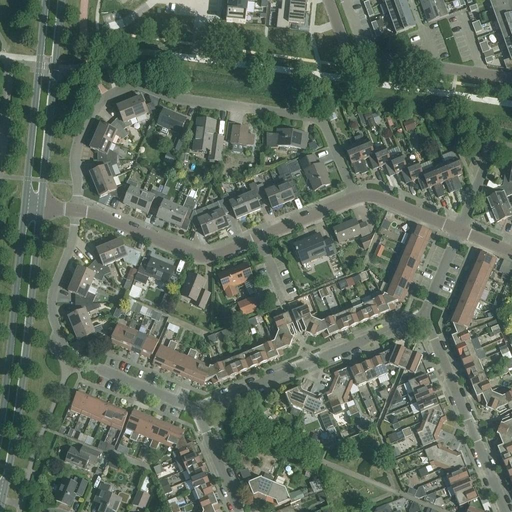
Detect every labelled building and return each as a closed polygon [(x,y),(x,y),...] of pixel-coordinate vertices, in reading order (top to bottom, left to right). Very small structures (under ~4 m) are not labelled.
[(278,11),(305,14),(305,13),(306,3),(296,2),(292,1),(292,0),(278,0),(279,1),(282,1),(281,11),(278,11)] [(388,14),(405,8),(402,0),(395,0),(385,4),(388,14)] [(442,0),(427,0),(420,3),(424,13),(444,5),(442,0)] [(493,11),(509,5),(507,0),(490,0),(489,1),(493,11)] [(228,1),(227,11),(246,13),(247,3),(228,1)] [(444,5),(424,13),(428,23),(448,16),(444,5)] [(493,11),(496,21),(511,15),(511,11),(509,5),(493,11)] [(392,24),(409,18),(405,8),(388,14),(392,24)] [(227,11),(226,22),(245,24),(246,13),(227,11)] [(278,11),(276,29),(289,31),(290,24),(294,25),(304,26),(305,15),(305,14),(278,11)] [(500,31),(511,26),(511,15),(496,21),(500,31)] [(409,18),(392,24),(396,35),(413,29),(409,18)] [(504,41),(511,38),(511,26),(500,31),(504,41)] [(129,102),(136,119),(147,114),(148,116),(156,113),(152,103),(145,107),(141,97),(129,102)] [(123,131),(126,129),(132,126),(130,121),(136,119),(129,102),(117,107),(120,116),(115,122),(123,131)] [(179,135),(184,124),(186,119),(164,109),(157,126),(179,135)] [(372,119),(367,121),(370,129),(375,127),(372,119)] [(220,162),(223,141),(224,138),(213,137),(215,122),(197,120),(193,152),(209,154),(208,161),(220,162)] [(412,120),(403,124),(406,131),(415,128),(412,120)] [(95,137),(112,144),(115,136),(123,140),(128,135),(123,131),(115,122),(108,128),(100,125),(95,137)] [(232,141),(232,142),(232,145),(244,147),(244,145),(252,146),(254,136),(246,135),(247,130),(235,128),(235,125),(229,124),(226,141),(232,141)] [(278,131),(277,134),(268,133),(268,149),(279,148),(279,146),(305,150),(307,135),(278,131)] [(179,152),(185,138),(178,136),(173,150),(179,152)] [(379,168),(373,151),(368,140),(362,142),(360,136),(354,139),(356,144),(363,161),(368,158),(373,170),(379,168)] [(112,144),(95,137),(90,149),(97,152),(97,162),(117,162),(117,154),(109,151),(112,144)] [(316,147),(314,141),(306,145),(309,150),(316,147)] [(368,173),(363,161),(356,144),(345,149),(355,175),(360,173),(361,176),(368,173)] [(395,175),(389,159),(384,147),(373,151),(379,168),(384,165),(389,177),(395,175)] [(169,153),(165,162),(172,165),(176,156),(169,153)] [(412,182),(405,166),(400,154),(389,159),(395,175),(401,173),(406,184),(412,182)] [(326,173),(322,164),(317,166),(313,156),(300,162),(308,180),(309,179),(314,192),(330,185),(325,173),(326,173)] [(444,163),(456,192),(462,189),(457,177),(462,175),(455,159),(444,163)] [(422,192),(428,189),(421,173),(416,161),(405,166),(412,182),(417,180),(422,192)] [(95,186),(112,179),(107,169),(117,165),(117,162),(97,162),(97,171),(90,174),(95,186)] [(433,168),(439,184),(445,182),(449,194),(456,192),(444,163),(433,168)] [(508,191),(511,192),(511,167),(511,175),(505,174),(502,187),(508,191)] [(421,173),(428,189),(433,187),(438,199),(444,196),(439,184),(433,168),(421,173)] [(281,186),(276,188),(283,205),(294,200),(289,187),(294,184),(289,173),(283,176),(285,180),(280,183),(281,186)] [(122,194),(125,188),(124,186),(116,189),(112,179),(95,186),(100,198),(111,193),(113,197),(120,200),(122,194)] [(135,210),(142,193),(135,190),(138,185),(128,181),(125,188),(122,194),(127,196),(123,205),(135,210)] [(260,197),(256,187),(255,183),(249,186),(252,194),(241,198),(248,215),(260,210),(255,199),(260,197)] [(283,205),(276,188),(271,190),(270,187),(264,189),(262,185),(256,187),(260,197),(261,198),(266,196),(272,209),(283,205)] [(505,198),(511,195),(511,192),(508,191),(502,187),(494,190),(496,196),(486,199),(491,211),(508,205),(505,198)] [(151,206),(156,208),(161,194),(151,190),(149,196),(142,193),(135,210),(147,215),(151,206)] [(161,194),(156,208),(160,210),(157,219),(169,224),(176,207),(169,204),(171,198),(161,194)] [(248,215),(241,198),(231,203),(227,195),(221,197),(223,201),(227,210),(231,208),(236,220),(248,215)] [(228,214),(227,210),(223,201),(194,213),(193,212),(189,221),(191,221),(194,228),(200,226),(204,237),(228,227),(224,216),(228,214)] [(176,207),(169,224),(185,230),(189,221),(193,212),(194,208),(185,204),(183,210),(176,207)] [(506,219),(511,221),(511,214),(511,215),(508,205),(491,211),(496,223),(506,219)] [(369,234),(365,223),(358,226),(355,220),(333,229),(339,244),(361,235),(362,238),(369,234)] [(408,235),(427,243),(431,233),(413,225),(408,235)] [(337,254),(331,239),(322,243),(319,235),(294,245),(302,265),(327,255),(328,257),(337,254)] [(359,241),(364,251),(367,249),(373,235),(359,241)] [(404,245),(423,253),(427,243),(408,235),(404,245)] [(108,246),(115,262),(123,259),(125,263),(135,268),(141,255),(125,248),(124,248),(120,241),(108,246)] [(400,255),(419,263),(423,253),(404,245),(400,255)] [(92,264),(104,276),(110,274),(107,266),(115,262),(108,246),(96,250),(99,258),(92,264)] [(473,262),(492,270),(496,260),(477,252),(473,262)] [(396,265),(415,273),(419,263),(400,255),(396,265)] [(150,262),(144,259),(135,281),(143,284),(147,276),(168,285),(175,269),(152,259),(150,262)] [(469,272),(488,280),(492,270),(473,262),(469,272)] [(511,264),(505,262),(501,272),(511,276),(511,272),(511,264)] [(104,276),(92,264),(85,271),(78,268),(73,280),(90,287),(93,279),(101,282),(104,276)] [(232,287),(244,282),(247,290),(254,287),(245,265),(219,276),(225,290),(229,298),(236,295),(232,287)] [(392,275),(411,283),(415,273),(396,265),(392,275)] [(465,282),(484,290),(488,280),(469,272),(465,282)] [(190,275),(182,294),(197,301),(195,306),(203,309),(209,295),(201,291),(205,281),(190,275)] [(388,285),(406,293),(411,283),(392,275),(388,285)] [(75,305),(92,305),(95,297),(87,293),(90,287),(73,280),(68,292),(75,295),(75,305)] [(461,292),(479,300),(484,290),(465,282),(461,292)] [(127,296),(136,300),(140,289),(131,285),(127,296)] [(388,285),(383,297),(389,312),(394,310),(392,304),(398,302),(402,304),(406,293),(388,285)] [(456,302),(475,310),(479,300),(461,292),(456,302)] [(274,300),(270,293),(265,295),(268,303),(274,300)] [(373,301),(379,316),(389,312),(383,297),(373,301)] [(130,311),(133,304),(134,302),(127,299),(123,306),(126,307),(126,310),(130,311)] [(243,316),(256,310),(252,299),(239,305),(243,316)] [(363,305),(369,320),(379,316),(373,301),(363,305)] [(452,312),(471,320),(475,310),(456,302),(452,312)] [(73,329),(90,323),(86,314),(94,311),(92,305),(75,305),(75,315),(68,317),(73,329)] [(369,320),(363,305),(353,310),(359,324),(369,320)] [(301,320),(310,317),(306,306),(298,309),(297,306),(290,309),(291,312),(296,323),(298,329),(304,326),(301,320)] [(140,307),(137,315),(143,317),(146,310),(140,307)] [(353,310),(343,314),(349,329),(359,324),(353,310)] [(455,330),(449,333),(451,338),(466,332),(471,320),(452,312),(448,323),(452,324),(455,330)] [(157,314),(153,321),(158,323),(161,316),(157,314)] [(289,333),(295,330),(292,325),(288,314),(273,320),(277,331),(287,327),(289,333)] [(349,329),(343,314),(333,318),(339,333),(349,329)] [(329,337),(323,322),(321,323),(311,319),(310,317),(301,320),(304,326),(298,329),(300,333),(302,332),(315,338),(316,336),(322,334),(324,339),(329,337)] [(339,333),(333,318),(323,322),(329,337),(339,333)] [(92,329),(90,323),(73,329),(78,341),(85,339),(89,349),(99,345),(96,339),(105,336),(100,325),(92,329)] [(120,347),(128,329),(118,324),(110,343),(120,347)] [(296,334),(295,330),(289,333),(287,327),(277,331),(278,332),(274,342),(272,343),(278,358),(283,356),(281,350),(287,348),(289,349),(294,335),(296,334)] [(138,333),(128,329),(120,347),(130,352),(138,333)] [(451,338),(455,348),(470,342),(466,332),(451,338)] [(148,337),(138,333),(130,352),(140,356),(148,337)] [(158,341),(148,337),(140,356),(151,360),(158,341)] [(163,369),(174,343),(170,342),(167,349),(160,346),(152,365),(163,369)] [(460,358),(475,352),(470,342),(455,348),(460,358)] [(177,344),(174,343),(163,369),(173,373),(180,355),(174,352),(177,344)] [(262,347),(268,362),(278,358),(272,343),(262,347)] [(384,367),(385,367),(389,365),(399,369),(407,351),(396,346),(394,350),(393,350),(379,356),(380,358),(384,367)] [(252,351),(258,366),(268,362),(262,347),(252,351)] [(180,355),(173,373),(183,378),(194,351),(190,350),(187,358),(180,355)] [(194,351),(183,378),(193,382),(200,363),(194,360),(197,353),(194,351)] [(242,355),(248,370),(258,366),(252,351),(242,355)] [(464,368),(479,362),(475,352),(460,358),(464,368)] [(425,376),(425,377),(428,376),(422,361),(421,361),(422,357),(411,353),(404,371),(414,375),(416,380),(425,376)] [(232,360),(238,374),(248,370),(242,355),(232,360)] [(370,362),(377,379),(388,375),(385,367),(384,367),(380,358),(370,362)] [(222,364),(228,379),(238,374),(232,360),(222,364)] [(377,380),(377,379),(370,362),(360,366),(367,384),(372,381),(374,385),(378,383),(377,380)] [(479,362),(464,368),(468,378),(483,372),(479,362)] [(211,379),(213,385),(218,383),(212,368),(200,363),(193,382),(203,386),(205,382),(211,379)] [(218,383),(228,379),(222,364),(212,368),(218,383)] [(356,384),(355,384),(357,388),(367,384),(360,366),(351,370),(350,370),(356,384)] [(352,385),(355,384),(356,384),(350,370),(351,370),(350,367),(334,374),(335,377),(332,385),(349,392),(352,385)] [(483,372),(468,378),(472,388),(487,382),(483,372)] [(429,386),(425,377),(425,376),(416,380),(407,383),(412,394),(429,386)] [(487,382),(472,388),(476,398),(491,392),(487,382)] [(349,392),(332,385),(329,393),(325,394),(332,410),(334,409),(336,415),(344,412),(342,406),(348,403),(346,400),(349,392)] [(410,406),(416,404),(434,396),(429,386),(412,394),(406,396),(410,406)] [(299,418),(302,412),(309,394),(302,391),(300,388),(285,394),(290,407),(294,408),(291,415),(299,418)] [(70,411),(81,415),(88,397),(78,392),(70,411)] [(491,392),(476,398),(478,403),(484,401),(486,406),(485,408),(499,414),(500,416),(504,414),(502,408),(507,406),(504,397),(502,398),(492,393),(491,392)] [(502,408),(504,414),(511,410),(511,393),(504,397),(507,406),(502,408)] [(317,398),(309,394),(302,412),(314,417),(327,412),(320,396),(317,398)] [(420,414),(424,413),(424,412),(438,406),(437,406),(434,396),(416,404),(420,414)] [(88,397),(81,415),(91,419),(98,401),(88,397)] [(98,401),(91,419),(101,423),(108,405),(98,401)] [(108,405),(101,423),(111,428),(118,409),(108,405)] [(424,412),(424,413),(426,415),(422,423),(440,430),(443,422),(446,421),(440,405),(437,406),(438,406),(424,412)] [(358,413),(355,406),(348,409),(351,416),(358,413)] [(118,409),(111,428),(121,432),(129,413),(118,409)] [(133,441),(144,415),(133,411),(125,429),(132,432),(129,440),(133,441)] [(154,419),(144,415),(133,441),(136,443),(139,435),(146,438),(154,419)] [(495,444),(497,449),(511,442),(511,441),(511,439),(511,421),(508,423),(505,417),(501,419),(502,421),(496,435),(498,436),(501,441),(495,444)] [(153,450),(163,423),(154,419),(146,438),(152,441),(149,448),(153,450)] [(166,446),(173,428),(163,423),(153,450),(156,451),(159,443),(166,446)] [(368,423),(362,425),(365,431),(371,429),(368,423)] [(437,438),(440,430),(422,423),(419,430),(416,432),(422,447),(438,441),(437,438)] [(166,446),(178,451),(187,447),(187,446),(192,444),(190,440),(185,442),(182,436),(184,432),(173,428),(166,446)] [(390,443),(398,440),(395,433),(387,437),(390,443)] [(501,459),(511,454),(511,442),(497,449),(501,459)] [(187,447),(178,451),(178,452),(172,454),(176,463),(182,461),(197,455),(192,444),(187,446),(187,447)] [(117,451),(124,454),(126,448),(119,445),(117,451)] [(434,466),(441,469),(449,451),(441,448),(440,445),(424,451),(431,467),(434,466)] [(83,447),(81,452),(71,448),(65,463),(84,471),(88,463),(95,465),(100,454),(83,447)] [(400,456),(398,450),(392,453),(394,458),(400,456)] [(449,472),(450,475),(464,470),(467,469),(460,453),(457,455),(449,451),(441,469),(449,472)] [(505,469),(511,466),(511,454),(501,459),(505,469)] [(186,471),(201,465),(197,455),(182,461),(186,471)] [(190,481),(205,475),(201,465),(186,471),(190,481)] [(245,485),(248,484),(253,482),(247,469),(239,472),(245,485)] [(143,471),(139,470),(133,485),(138,486),(143,471)] [(450,475),(446,476),(450,487),(468,480),(464,470),(450,475)] [(194,491),(209,485),(205,475),(190,481),(194,491)] [(70,506),(75,494),(81,497),(87,483),(75,478),(72,485),(63,481),(55,500),(70,506)] [(265,501),(272,484),(260,479),(253,482),(248,484),(254,500),(258,498),(265,501)] [(455,497),(472,490),(468,480),(450,487),(455,497)] [(272,484),(265,501),(273,505),(274,508),(290,501),(285,489),(272,484)] [(116,511),(120,503),(127,505),(130,497),(122,493),(119,495),(117,499),(110,496),(113,490),(101,485),(95,499),(103,502),(99,511),(116,511)] [(198,501),(213,494),(209,485),(194,491),(198,501)] [(414,497),(419,499),(426,497),(422,487),(418,488),(414,497)] [(476,500),(476,499),(472,490),(455,497),(459,507),(467,504),(467,503),(476,500)] [(149,496),(136,491),(130,505),(143,510),(149,496)] [(217,504),(213,494),(198,501),(202,511),(217,504)] [(176,498),(167,502),(170,508),(177,505),(176,503),(177,502),(176,498)] [(484,511),(478,498),(476,499),(476,500),(467,503),(467,504),(469,509),(467,511),(484,511)] [(408,511),(418,511),(420,511),(417,505),(413,503),(409,511),(408,511)]
